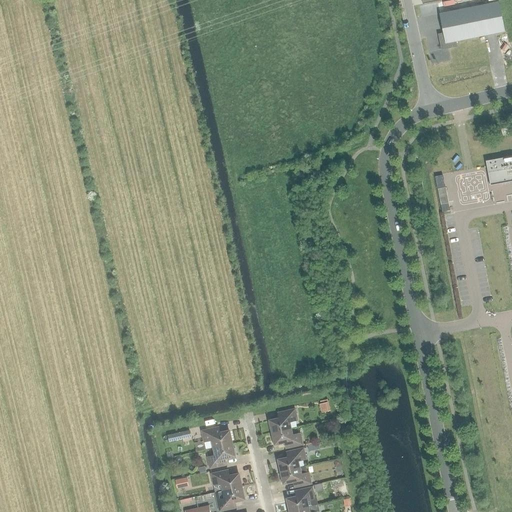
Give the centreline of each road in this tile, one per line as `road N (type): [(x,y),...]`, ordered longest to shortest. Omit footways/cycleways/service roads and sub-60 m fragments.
road 1 (unclassified): [(432,110),(394,134),(387,154),(418,335)]
road 2 (unclassified): [(418,335),(456,511)]
